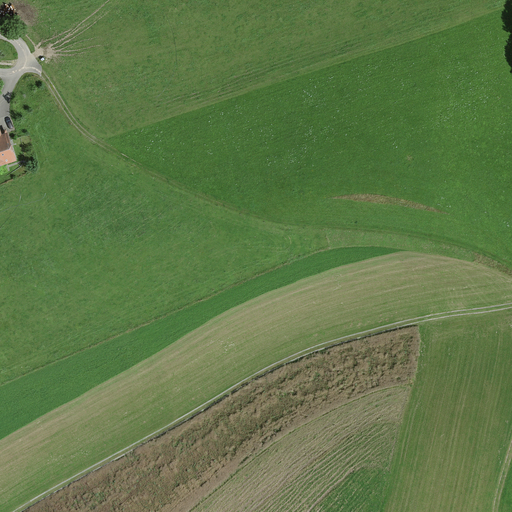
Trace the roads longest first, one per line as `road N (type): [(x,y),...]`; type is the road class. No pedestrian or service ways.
road 1 (track): [(511,268),(453,244),(286,223),(184,190),(96,141),(24,64)]
road 2 (track): [(511,307),(412,324),(281,366),(22,511)]
